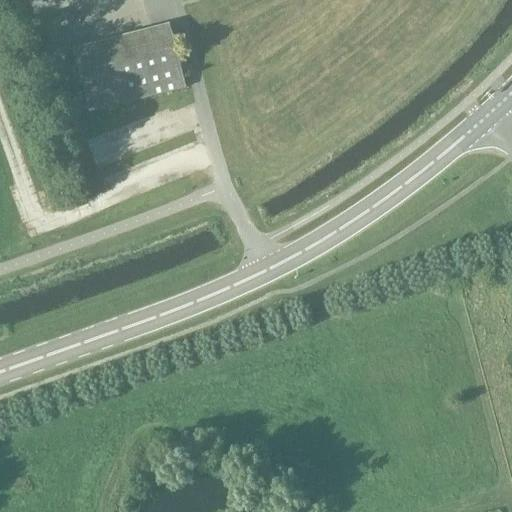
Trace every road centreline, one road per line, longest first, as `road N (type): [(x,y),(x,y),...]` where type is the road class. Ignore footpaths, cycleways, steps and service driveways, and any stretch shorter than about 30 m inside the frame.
road 1 (primary): [(0,373),(267,271)]
road 2 (primary): [(267,271),(393,193),(481,120)]
